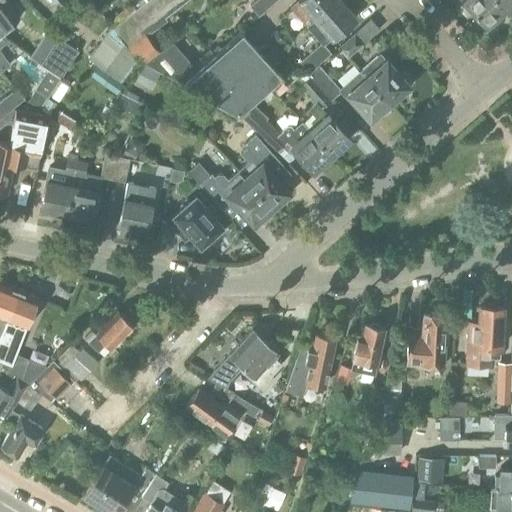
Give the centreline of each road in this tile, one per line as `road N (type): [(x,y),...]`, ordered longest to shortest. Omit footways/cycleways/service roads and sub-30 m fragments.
road 1 (residential): [(266,285),(484,90)]
road 2 (residential): [(266,285),(211,284),(0,239)]
road 3 (residential): [(511,256),(266,285)]
road 4 (unclassified): [(89,432),(105,440),(221,306),(266,285)]
